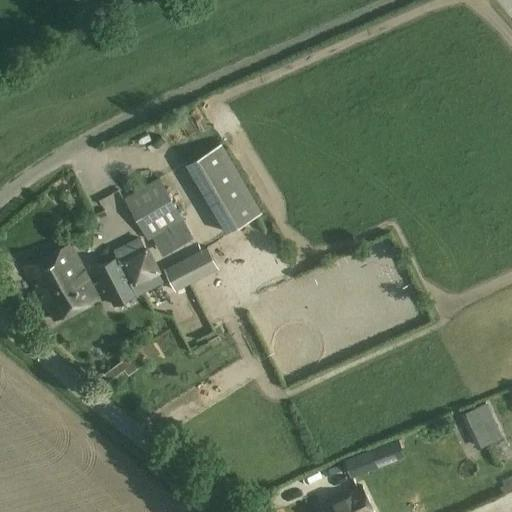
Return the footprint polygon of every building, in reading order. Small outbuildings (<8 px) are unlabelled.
[(117,149),(137,139),(130,126),(111,136),(117,149)] [(221,144),(186,164),(227,233),(262,213),(221,144)] [(125,199),(148,239),(183,219),(177,209),(176,210),(158,180),(125,199)] [(141,235),(116,248),(139,294),(164,281),(141,235)] [(26,267),(54,321),(98,298),(71,244),(26,267)] [(164,268),(175,290),(219,269),(208,247),(164,268)] [(98,268),(116,305),(137,294),(119,257),(98,268)] [(107,383),(126,369),(142,357),(136,349),(101,375),(107,383)] [(477,448),(490,443),(497,462),(505,458),(497,439),(502,437),(487,402),(462,413),(468,426),(477,448)] [(406,455),(399,438),(345,460),(352,477),(406,455)] [(375,511),(363,485),(317,507),(319,511),(375,511)]
